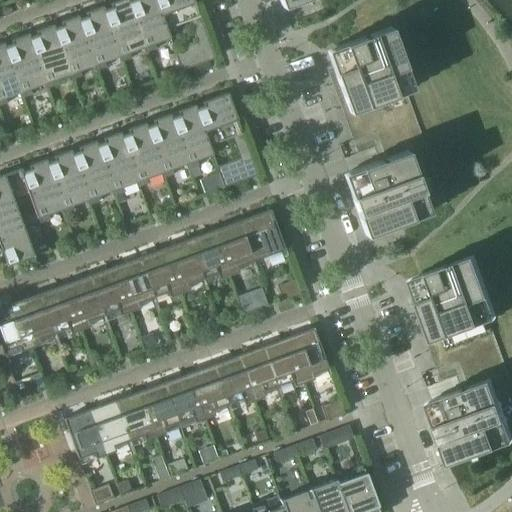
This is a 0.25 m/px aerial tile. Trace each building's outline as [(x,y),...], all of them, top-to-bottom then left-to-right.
[(103,6),(102,6),(121,61),(131,58),(129,52),(143,47),(145,52),(146,52),(127,0),(119,0),(110,3),(111,7),(104,10),(103,6)] [(169,38),(155,0),(131,0),(129,1),(128,0),(127,0),(146,52),(156,49),(154,43),(169,38)] [(155,0),(169,38),(181,71),(215,58),(193,0),(155,0)] [(121,61),(102,6),(85,12),(87,16),(80,19),(78,15),(77,15),(97,70),(106,67),(105,61),(119,56),(120,61),(121,61)] [(97,70),(77,15),(60,21),(62,25),(55,28),(53,24),(52,25),(72,79),(82,76),(80,70),(94,65),(96,71),(97,70)] [(29,33),(27,34),(47,88),(57,85),(55,79),(69,74),(71,80),(72,79),(52,25),(36,31),(37,34),(30,37),(29,33)] [(336,47),(326,50),(332,66),(333,70),(328,72),(358,154),(374,149),(375,152),(378,161),(349,172),(348,172),(343,174),(349,190),(365,236),(400,223),(430,213),(429,210),(447,204),(406,92),(413,89),(391,27),(369,35),(359,39),(336,47)] [(4,42),(2,43),(22,97),(32,94),(30,88),(44,83),(46,89),(47,88),(27,34),(11,40),(12,43),(5,46),(4,42)] [(22,97),(2,43),(0,43),(0,105),(7,103),(5,97),(19,92),(21,98),(22,97)] [(195,104),(194,105),(212,154),(224,187),(257,175),(227,93),(202,102),(203,106),(196,108),(195,104)] [(170,113),(169,114),(189,169),(198,165),(197,160),(212,154),(194,105),(177,111),(179,115),(172,117),(170,113)] [(145,122),(144,123),(164,178),(174,174),(172,169),(186,164),(188,169),(189,169),(169,114),(152,120),(154,124),(147,126),(145,122)] [(164,178),(144,123),(128,129),(129,133),(122,135),(121,131),(119,132),(139,187),(149,183),(147,178),(161,173),(163,178),(164,178)] [(139,187),(119,132),(103,138),(104,142),(97,144),(96,141),(94,141),(114,196),(124,192),(122,187),(136,182),(138,187),(139,187)] [(114,196),(94,141),(78,147),(79,151),(72,153),(71,150),(70,150),(89,205),(99,201),(97,196),(111,191),(113,196),(114,196)] [(46,159),(45,159),(65,214),(74,210),(73,205),(86,200),(88,205),(89,205),(70,150),(53,156),(55,160),(48,163),(46,159)] [(65,214),(45,159),(28,165),(30,169),(23,172),(21,168),(20,168),(40,223),(49,220),(47,214),(62,209),(64,214),(65,214)] [(40,223),(20,168),(0,175),(0,246),(6,262),(15,259),(16,263),(34,256),(24,229),(40,223)] [(252,261),(254,260),(284,249),(270,209),(237,221),(252,261)] [(237,221),(213,230),(229,275),(239,271),(237,266),(250,262),(252,261),(237,221)] [(213,230),(188,239),(189,241),(202,279),(205,278),(217,273),(219,279),(229,275),(213,230)] [(202,279),(189,241),(188,239),(163,248),(179,293),(189,290),(187,284),(200,280),(202,279)] [(179,293),(163,248),(138,257),(153,297),(155,296),(168,292),(170,297),(179,293)] [(419,276),(410,279),(415,295),(417,298),(411,301),(441,383),(427,388),(429,392),(432,400),(431,401),(426,403),(432,419),(449,465),(482,452),(511,441),(511,383),(489,320),(497,318),(474,256),(452,263),(442,267),(419,276)] [(153,297),(138,257),(113,266),(130,311),(140,308),(138,302),(151,298),(153,297)] [(130,311),(113,266),(89,275),(103,315),(105,314),(118,310),(120,315),(130,311)] [(103,315),(89,275),(64,284),(80,329),(90,326),(88,321),(101,316),(103,315)] [(300,293),(295,279),(277,286),(282,300),(300,293)] [(64,284),(39,293),(54,333),(56,332),(69,328),(70,333),(80,329),(64,284)] [(255,308),(249,292),(237,296),(243,313),(255,308)] [(54,333),(39,293),(14,302),(31,347),(40,344),(39,339),(51,334),(54,333)] [(31,347),(14,302),(0,307),(0,343),(3,352),(19,346),(21,351),(31,347)] [(313,327),(287,337),(304,382),(314,378),(312,373),(327,368),(313,327)] [(156,344),(152,333),(141,337),(145,348),(156,344)] [(304,382),(287,337),(262,346),(277,386),(279,385),(292,380),(294,385),(304,382)] [(262,346),(238,355),(254,400),(264,396),(262,391),(275,387),(277,386),(262,346)] [(238,355),(213,364),(228,404),(230,403),(243,398),(244,404),(254,400),(238,355)] [(228,404),(213,364),(188,373),(205,418),(214,415),(212,409),(225,405),(228,404)] [(188,373),(163,382),(178,422),(180,421),(193,417),(195,422),(205,418),(188,373)] [(32,375),(14,382),(19,396),(38,389),(32,375)] [(163,382),(138,391),(155,436),(165,433),(163,427),(176,423),(178,422),(163,382)] [(155,436),(138,391),(114,400),(128,440),(130,439),(143,435),(145,440),(155,436)] [(114,400),(89,409),(105,454),(115,451),(113,446),(126,441),(128,440),(114,400)] [(344,414),(339,400),(321,406),(326,420),(344,414)] [(105,454),(89,409),(63,418),(78,458),(94,453),(96,458),(105,454)] [(318,423),(312,409),(304,411),(310,426),(318,423)] [(348,425),(318,436),(323,449),(353,438),(348,425)] [(268,440),(264,429),(253,433),(257,444),(268,440)] [(315,448),(312,438),(292,445),(296,455),(315,448)] [(213,443),(201,448),(206,463),(219,458),(213,443)] [(296,455),(292,445),(273,452),(276,462),(296,455)] [(257,469),(254,459),(236,466),(240,475),(257,469)] [(164,465),(141,472),(145,484),(168,477),(164,465)] [(240,475),(236,466),(219,472),(222,482),(240,475)] [(334,479),(345,511),(379,511),(377,506),(378,505),(365,472),(363,468),(334,479)] [(199,479),(178,487),(182,500),(183,499),(182,496),(203,489),(199,479)] [(345,511),(334,479),(308,488),(316,511),(345,511)] [(130,491),(126,480),(115,484),(119,495),(130,491)] [(108,484),(89,490),(95,505),(113,498),(108,484)] [(178,487),(156,495),(161,507),(182,500),(178,487)] [(316,511),(308,488),(279,499),(283,511),(316,511)] [(139,511),(148,509),(145,499),(126,506),(128,511),(139,511)] [(283,511),(279,499),(252,509),(252,511),(283,511)]
